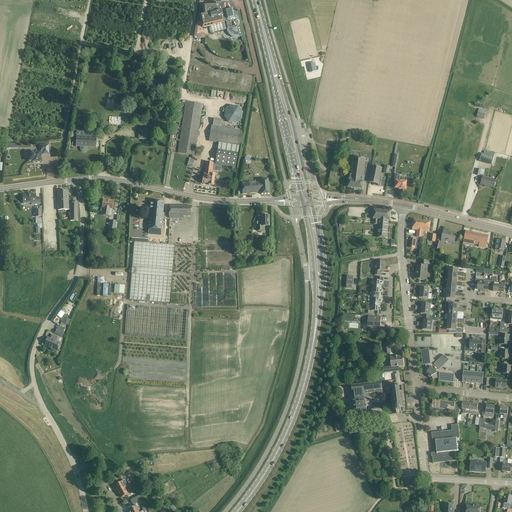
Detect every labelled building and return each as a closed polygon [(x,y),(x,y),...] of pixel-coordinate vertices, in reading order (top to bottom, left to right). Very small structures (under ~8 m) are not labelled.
[(239,19),(237,12),(235,13),(235,12),(234,12),(233,13),(232,9),(230,9),(230,8),(230,7),(229,6),(229,5),(228,4),(227,4),(228,3),(227,2),(226,1),(225,2),(225,1),(224,1),(223,2),(222,2),(221,2),(220,3),(216,3),(216,5),(202,5),(203,13),(198,14),(202,28),(212,26),(213,33),(225,30),(226,32),(228,35),(231,37),(235,37),(237,37),(239,37),(242,37),(240,26),(239,19)] [(195,27),(194,37),(204,38),(205,34),(201,33),(199,31),(200,27),(195,27)] [(315,62),(307,64),(310,73),(317,71),(315,62)] [(203,104),(186,102),(178,153),(195,156),(203,104)] [(242,113),(238,107),(231,106),(225,110),(224,118),(228,124),(235,125),(241,121),(242,113)] [(479,109),(477,117),(484,119),(486,111),(479,109)] [(209,141),(218,143),(239,147),(240,147),(243,131),(222,127),(212,126),(211,126),(209,141)] [(149,129),(139,128),(138,138),(147,139),(147,134),(148,134),(149,129)] [(76,147),(80,147),(80,149),(80,151),(82,152),(83,153),(86,153),(87,151),(88,150),(88,147),(96,148),(96,137),(93,137),(93,134),(84,133),(84,137),(76,136),(76,147)] [(239,147),(218,143),(214,166),(235,169),(239,147)] [(42,154),(49,154),(48,144),(39,145),(39,152),(42,152),(42,154)] [(492,165),(495,154),(485,151),(484,154),(482,153),(480,162),(492,165)] [(37,152),(29,153),(29,154),(28,154),(28,157),(29,157),(29,161),(33,161),(33,162),(41,162),(41,153),(37,153),(37,152)] [(348,188),(355,189),(363,190),(364,181),(363,181),(366,159),(353,157),(350,179),(349,179),(348,188)] [(203,178),(202,183),(209,184),(208,185),(213,186),(215,175),(212,175),(213,163),(206,162),(204,174),(203,178)] [(369,182),(379,185),(383,168),(372,166),(369,182)] [(407,178),(399,177),(400,175),(396,174),(395,182),(396,182),(396,189),(400,189),(399,190),(406,191),(407,182),(407,178)] [(483,177),(481,184),(494,188),(496,180),(483,177)] [(269,194),(268,179),(260,180),(260,181),(242,183),(243,194),(261,193),(261,195),(269,194)] [(78,221),(77,202),(76,202),(76,197),(68,198),(68,191),(58,191),(58,210),(70,210),(71,221),(78,221)] [(40,204),(40,197),(36,198),(36,194),(23,195),(23,204),(32,203),(32,205),(40,204)] [(102,208),(104,208),(102,215),(109,216),(110,209),(112,209),(113,202),(103,200),(102,208)] [(164,202),(151,201),(148,234),(161,235),(164,202)] [(184,219),(184,217),(191,217),(192,206),(169,205),(169,219),(184,219)] [(382,220),(383,210),(374,210),(373,219),(374,219),(373,225),(379,225),(378,238),(382,238),(383,226),(382,226),(383,220),(382,220)] [(383,226),(382,238),(387,239),(389,221),(390,221),(391,211),(383,210),(382,220),(383,220),(382,226),(383,226)] [(262,231),(262,226),(269,226),(269,216),(262,216),(262,222),(257,222),(257,231),(262,231)] [(419,237),(422,221),(414,220),(413,230),(418,230),(417,237),(419,237)] [(114,232),(116,222),(110,221),(108,231),(114,232)] [(422,221),(419,237),(422,238),(423,231),(429,232),(430,222),(422,221)] [(444,231),(442,240),(454,243),(457,235),(449,233),(449,232),(444,231)] [(479,248),(486,249),(488,236),(466,231),(464,241),(479,245),(479,248)] [(497,240),(495,250),(504,251),(506,241),(497,240)] [(129,300),(169,303),(174,245),(147,243),(134,242),(129,300)] [(240,254),(242,256),(245,258),(252,248),(248,246),(245,251),(243,249),(240,254)] [(428,262),(420,261),(420,266),(418,266),(417,274),(416,273),(415,279),(426,280),(428,267),(428,262)] [(384,271),(385,262),(376,262),(375,275),(381,275),(381,271),(384,271)] [(382,285),(383,285),(384,278),(378,277),(377,281),(374,281),(373,287),(382,287),(382,285)] [(492,280),(491,287),(494,287),(494,291),(499,292),(500,283),(497,283),(497,279),(492,278),(492,280)] [(483,291),(484,280),(478,279),(476,279),(475,285),(478,285),(477,290),(480,290),(480,291),(483,291)] [(488,286),(491,287),(492,280),(484,280),(483,291),(485,292),(485,291),(488,291),(488,286)] [(500,283),(499,292),(504,292),(504,288),(507,288),(508,282),(505,282),(505,283),(500,283)] [(114,293),(124,294),(125,286),(115,285),(114,293)] [(417,293),(429,294),(430,289),(426,288),(426,285),(420,285),(420,288),(420,291),(414,291),(414,294),(417,294),(417,293)] [(371,293),(371,296),(383,297),(383,290),(381,290),(382,287),(373,287),(373,293),(371,293)] [(372,299),(372,305),(380,306),(381,303),(382,303),(383,297),(371,296),(371,299),(372,299)] [(445,309),(461,311),(461,309),(458,309),(459,305),(455,305),(455,302),(449,302),(446,301),(446,304),(445,309)] [(380,306),(372,305),(372,309),(371,309),(370,309),(369,310),(369,311),(368,311),(368,312),(368,314),(374,314),(374,311),(375,311),(375,314),(381,315),(382,308),(380,308),(380,306)] [(502,318),(503,309),(493,308),(492,316),(496,316),(496,318),(502,318)] [(424,314),(424,317),(430,318),(431,310),(419,309),(419,310),(421,311),(421,314),(424,314)] [(369,316),(368,330),(380,331),(381,317),(369,316)] [(417,322),(417,326),(421,326),(421,325),(432,326),(433,321),(439,322),(439,318),(435,318),(430,318),(424,317),(424,319),(423,323),(417,322)] [(59,326),(57,329),(55,334),(62,337),(64,332),(63,332),(65,328),(59,326)] [(44,345),(53,349),(57,351),(59,347),(58,347),(59,343),(56,341),(58,337),(52,335),(50,339),(48,338),(44,345)] [(509,345),(510,336),(502,335),(502,341),(500,341),(500,344),(509,345)] [(476,352),(476,350),(477,340),(476,340),(473,339),(473,340),(470,339),(470,343),(465,343),(465,352),(476,352)] [(477,340),(476,350),(482,350),(482,353),(485,353),(486,345),(483,345),(483,341),(480,340),(477,340)] [(432,379),(433,380),(437,378),(439,379),(439,381),(454,383),(454,378),(455,375),(453,375),(454,371),(449,371),(449,369),(446,369),(446,371),(445,371),(442,367),(447,363),(449,360),(444,355),(437,362),(433,359),(433,358),(435,358),(435,355),(433,355),(433,350),(429,351),(429,349),(421,350),(423,365),(425,365),(426,366),(426,367),(424,371),(425,372),(426,372),(427,373),(428,373),(429,374),(430,375),(431,376),(432,377),(432,378),(432,379)] [(510,360),(511,351),(500,350),(500,354),(503,354),(503,359),(510,360)] [(396,372),(399,371),(399,367),(404,366),(403,356),(391,358),(392,367),(383,368),(384,373),(396,372)] [(511,374),(511,367),(506,366),(506,363),(501,362),(500,368),(504,369),(503,374),(511,374)] [(399,371),(396,372),(397,374),(395,374),(397,385),(394,385),(394,384),(394,385),(392,387),(393,387),(386,388),(384,389),(385,394),(387,393),(387,394),(391,393),(393,410),(395,409),(395,410),(396,411),(397,411),(397,414),(402,413),(402,411),(403,412),(404,411),(405,410),(405,409),(404,408),(405,408),(403,400),(404,399),(404,396),(403,396),(402,392),(404,392),(403,386),(401,386),(399,371)] [(462,382),(469,383),(470,372),(463,371),(463,382),(462,382)] [(477,372),(476,384),(483,384),(484,373),(477,372)] [(496,380),(496,388),(506,389),(506,381),(496,380)] [(385,394),(384,389),(383,389),(382,383),(382,382),(381,382),(352,386),(353,393),(354,402),(357,420),(371,418),(372,419),(381,417),(381,419),(385,419),(384,415),(383,409),(382,403),(376,404),(376,403),(373,403),(374,408),(375,409),(374,409),(374,410),(367,411),(366,403),(370,402),(369,393),(378,392),(378,395),(383,394),(385,394)] [(431,405),(431,410),(439,411),(439,409),(458,411),(459,406),(456,406),(456,402),(433,400),(432,405),(431,405)] [(466,410),(470,410),(470,404),(463,403),(462,409),(462,413),(465,413),(466,410)] [(471,404),(470,404),(470,410),(469,414),(477,414),(478,404),(471,404)] [(490,406),(487,405),(487,407),(487,408),(483,408),(482,416),(493,417),(494,414),(495,406),(494,406),(494,405),(490,404),(490,406)] [(507,415),(508,415),(508,408),(501,407),(500,414),(504,415),(503,418),(507,419),(507,415)] [(485,419),(480,418),(480,427),(479,432),(486,433),(487,428),(488,423),(485,423),(485,419)] [(452,431),(432,433),(434,456),(433,457),(433,463),(456,461),(455,451),(458,451),(457,439),(460,438),(458,425),(452,425),(452,431)] [(495,457),(504,458),(505,449),(496,448),(495,457)] [(152,458),(144,460),(138,462),(140,467),(146,465),(145,462),(152,460),(152,458)] [(504,460),(503,472),(511,472),(511,460),(511,459),(508,460),(508,461),(504,460)] [(471,462),(471,471),(486,472),(486,463),(471,462)] [(127,487),(127,486),(124,480),(114,486),(118,492),(124,488),(127,487)] [(124,488),(118,492),(121,498),(128,494),(124,488)] [(508,509),(507,511),(511,511),(511,503),(511,504),(511,500),(511,496),(506,495),(503,508),(508,509)]
